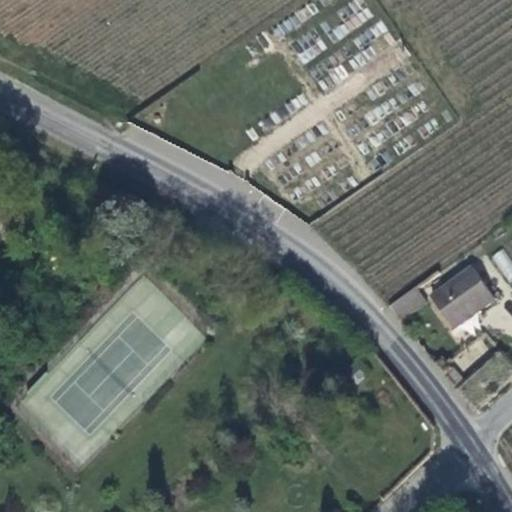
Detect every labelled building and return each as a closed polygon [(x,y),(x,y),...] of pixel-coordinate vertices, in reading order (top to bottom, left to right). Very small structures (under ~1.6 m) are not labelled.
[(492,255),(506,281),(511,278),(511,262),(505,249),(492,255)] [(471,267),(430,298),(452,328),(493,298),(471,267)] [(411,290),(386,307),(397,320),(420,304),(411,290)] [(473,413),(511,379),(511,368),(499,352),(453,390),(473,413)] [(437,370),(445,364),(440,358),(433,365),(437,370)] [(437,370),(442,376),(449,370),(445,364),(437,370)]
